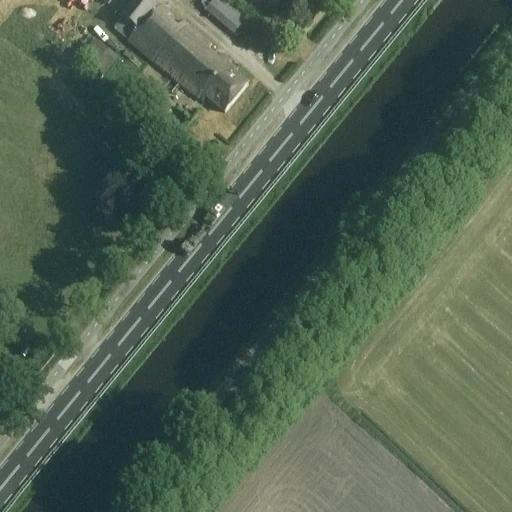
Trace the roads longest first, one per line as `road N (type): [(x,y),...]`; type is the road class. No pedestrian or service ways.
road 1 (primary): [(0,483),(402,0)]
road 2 (unclassified): [(126,511),(511,44)]
